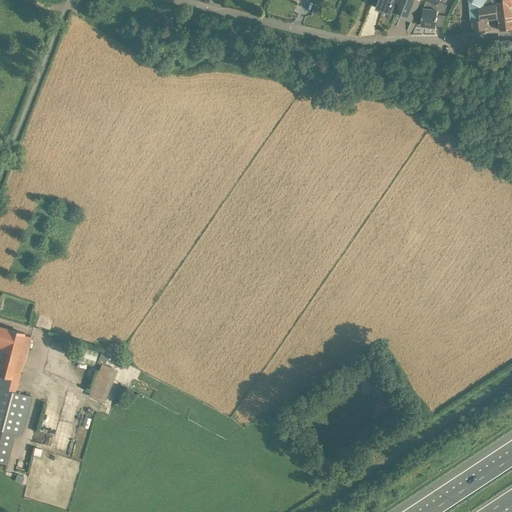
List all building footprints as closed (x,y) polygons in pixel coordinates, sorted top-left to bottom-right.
[(383,11),(390,14),(396,1),(395,0),(373,0),(372,4),(376,6),(376,8),(383,11)] [(400,16),(411,21),(412,21),(420,1),(418,0),(401,0),(398,9),(402,11),(400,16)] [(426,0),(424,7),(421,25),(435,26),(438,5),(439,0),(426,0)] [(511,0),(495,0),(497,7),(498,19),(501,32),(511,30),(511,16),(511,6),(511,5),(511,0)] [(478,18),(471,19),(473,33),(488,31),(485,19),(497,17),(496,7),(477,10),(478,18)] [(499,46),(499,50),(500,51),(501,52),(502,52),(511,52),(511,51),(511,50),(511,41),(511,42),(511,41),(510,40),(501,41),(501,40),(500,41),(499,43),(499,42),(498,43),(499,43),(499,46)] [(0,462),(7,464),(15,434),(16,434),(21,435),(31,396),(13,391),(14,386),(16,387),(23,360),(24,360),(30,336),(24,334),(0,327),(0,462)] [(81,349),(81,361),(97,361),(97,349),(81,349)] [(89,394),(105,401),(118,368),(102,361),(89,394)]
